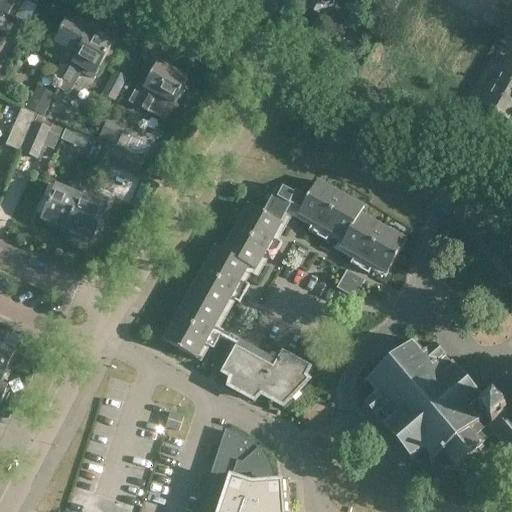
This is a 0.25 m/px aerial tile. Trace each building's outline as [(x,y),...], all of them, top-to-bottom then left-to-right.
[(0,0),(0,17),(3,12),(8,15),(16,0),(0,0)] [(306,0),(302,7),(304,8),(303,10),(313,15),(314,13),(327,21),(338,0),(306,0)] [(54,43),(47,56),(59,63),(52,76),(62,81),(62,80),(72,64),(74,60),(92,27),(85,23),(83,26),(68,18),(66,20),(64,19),(58,30),(60,31),(54,43)] [(63,81),(59,89),(67,93),(71,86),(73,87),(80,74),(93,81),(106,57),(108,58),(114,47),(112,46),(114,43),(99,35),(101,32),(92,27),(74,60),(72,64),(62,80),(63,81)] [(487,99),(482,107),(507,121),(511,111),(511,58),(510,57),(497,82),(492,79),(483,97),(487,99)] [(184,86),(188,80),(158,63),(144,88),(139,86),(129,102),(149,113),(149,112),(165,121),(174,104),(177,98),(179,100),(186,87),(184,86)] [(115,72),(102,96),(114,102),(126,78),(115,72)] [(26,112),(37,116),(44,119),(56,97),(38,88),(26,112)] [(37,116),(26,112),(22,110),(6,147),(22,154),(34,123),(37,116)] [(122,127),(108,120),(98,136),(113,143),(122,127)] [(22,154),(39,161),(44,148),(54,152),(65,127),(55,123),(52,130),(34,123),(22,154)] [(122,154),(117,165),(116,166),(138,175),(143,163),(122,154)] [(67,191),(56,187),(50,203),(42,200),(36,214),(44,217),(42,220),(66,230),(85,186),(88,177),(80,173),(76,182),(71,180),(67,191)] [(298,215),(313,223),(308,232),(317,237),(338,200),(329,195),(331,190),(317,182),(298,215)] [(66,230),(92,241),(106,208),(111,197),(85,186),(66,230)] [(277,190),(263,214),(279,223),(295,195),(283,188),(281,192),(277,190)] [(331,234),(344,241),(345,241),(360,215),(364,208),(350,200),(347,205),(338,200),(317,237),(326,242),(331,234)] [(279,223),(263,214),(248,206),(240,220),(245,223),(240,232),(277,253),(282,244),(274,239),(282,225),(279,223)] [(360,215),(345,241),(344,241),(340,248),(355,256),(350,264),(359,270),(380,233),(371,227),(374,222),(360,215)] [(230,238),(222,252),(249,267),(248,268),(255,272),(263,257),(272,262),(277,253),(240,232),(235,241),(230,238)] [(380,233),(359,270),(368,275),(373,266),(387,274),(406,241),(392,233),(389,238),(380,233)] [(249,267),(222,252),(215,248),(207,262),(212,265),(207,274),(244,295),(249,286),(241,281),(248,268),(249,267)] [(355,299),(365,281),(347,271),(336,289),(355,299)] [(244,295),(207,274),(202,283),(197,280),(189,294),(223,313),(231,299),(239,304),(244,295)] [(223,313),(189,294),(182,308),(186,311),(181,320),(218,341),(223,332),(215,327),(223,313)] [(218,341),(181,320),(176,329),(171,326),(163,341),(197,360),(205,345),(213,350),(218,341)] [(365,403),(391,435),(388,437),(390,439),(392,437),(403,449),(400,452),(402,454),(404,451),(414,463),(416,461),(414,458),(424,449),(432,459),(429,461),(431,463),(443,454),(444,455),(445,454),(456,467),(478,448),(480,450),(484,447),(481,444),(493,434),(495,437),(494,438),(496,440),(497,439),(505,447),(504,448),(505,450),(506,449),(511,456),(511,410),(510,408),(507,412),(494,397),(487,404),(475,391),(478,388),(476,386),(474,389),(463,377),(466,374),(464,372),(462,374),(452,363),(451,364),(434,344),(423,353),(415,344),(418,342),(416,340),(401,353),(393,344),(391,346),(399,355),(381,370),(374,361),(372,362),(379,372),(364,385),(366,387),(369,384),(376,393),(365,403)] [(0,379),(2,381),(15,351),(14,351),(13,354),(2,349),(3,346),(0,344),(0,379)] [(261,394),(259,393),(273,368),(236,347),(221,373),(223,374),(229,364),(233,367),(229,387),(254,401),(261,394)] [(259,393),(261,394),(272,401),(276,393),(289,401),(309,381),(305,377),(311,367),(282,351),(273,368),(259,393)] [(166,427),(179,431),(183,417),(171,413),(166,427)] [(283,511),(281,483),(273,484),(273,480),(272,476),(271,472),(270,469),(269,465),(267,462),(265,458),(263,455),(261,452),(258,449),(255,446),(252,444),(248,440),(244,438),(241,437),(227,480),(231,481),(220,511),(204,511),(200,510),(199,511),(283,511)]
